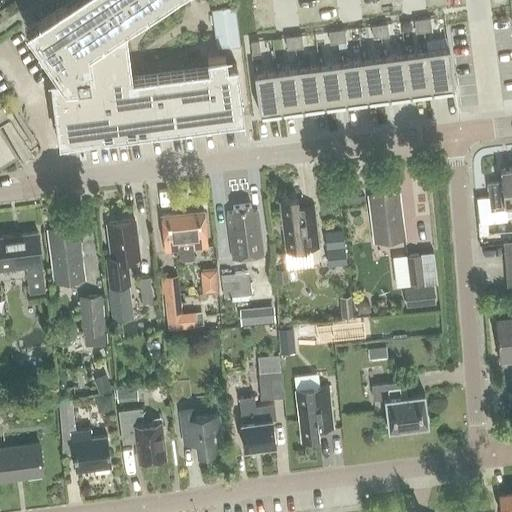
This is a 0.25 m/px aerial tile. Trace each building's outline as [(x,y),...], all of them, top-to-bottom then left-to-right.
[(68,4),(37,24),(40,28),(30,35),(50,66),(51,65),(59,77),(50,79),(58,135),(70,133),(70,139),(100,135),(100,129),(122,126),(123,132),(153,128),(152,122),(174,119),(175,125),(205,121),(204,115),(227,113),(227,118),(243,116),(236,64),(227,66),(225,55),(207,57),(209,68),(131,78),(125,26),(163,0),(83,0),(71,8),(68,4)] [(233,8),(213,11),(214,22),(218,50),(238,48),(234,20),(233,8)] [(429,18),(421,20),(423,31),(431,30),(429,18)] [(421,20),(414,21),(415,32),(423,31),(421,20)] [(386,24),(378,25),(380,37),(387,36),(386,24)] [(378,25),(370,26),(372,38),(380,37),(378,25)] [(343,30),(335,31),(336,42),(344,41),(343,30)] [(335,31),(327,32),(329,43),(336,42),(335,31)] [(300,35),(292,36),(293,48),(301,47),(300,35)] [(292,36),(284,37),(285,49),(293,48),(292,36)] [(257,41),(249,41),(251,53),(258,52),(257,41)] [(449,47),(427,50),(432,90),(455,87),(449,47)] [(427,50),(406,52),(411,93),(432,90),(427,50)] [(406,52),(384,55),(389,95),(411,93),(406,52)] [(384,55),(363,58),(368,98),(389,95),(384,55)] [(363,58),(342,61),(347,101),(368,98),(363,58)] [(342,61),(320,64),(325,104),(347,101),(342,61)] [(320,64),(299,66),(304,107),(325,104),(320,64)] [(299,66),(277,69),(282,110),(304,107),(299,66)] [(277,69),(254,72),(259,113),(282,110),(277,69)] [(3,109),(0,104),(0,171),(18,160),(23,168),(24,167),(0,129),(0,128),(9,122),(35,161),(36,160),(31,152),(40,146),(19,115),(14,117),(7,106),(3,109)] [(511,169),(499,171),(501,183),(487,185),(491,213),(506,211),(508,220),(511,219),(511,169)] [(373,189),(374,197),(368,197),(374,244),(405,240),(399,193),(392,194),(391,187),(373,189)] [(286,254),(319,250),(313,206),(299,208),(298,199),(279,202),(286,254)] [(251,206),(232,208),(233,213),(226,214),(232,261),(263,257),(257,212),(251,212),(251,206)] [(194,251),(207,250),(203,212),(161,216),(165,254),(179,253),(180,263),(195,262),(194,251)] [(108,290),(113,323),(132,321),(128,287),(130,286),(126,261),(140,259),(135,220),(106,224),(111,258),(106,259),(110,290),(108,290)] [(71,229),(47,232),(54,284),(84,280),(78,235),(71,236),(71,229)] [(341,230),(326,231),(327,249),(334,248),(335,262),(346,261),(345,247),(343,248),(341,230)] [(29,295),(45,293),(37,233),(0,237),(0,272),(25,269),(29,295)] [(504,258),(511,257),(511,242),(503,243),(504,258)] [(408,287),(424,285),(421,255),(393,258),(395,273),(407,272),(408,287)] [(204,291),(218,290),(216,268),(202,269),(204,291)] [(287,270),(275,271),(277,284),(289,283),(287,270)] [(224,297),(251,294),(248,272),(221,275),(224,297)] [(183,317),(179,277),(162,279),(164,296),(166,296),(169,331),(197,328),(196,315),(183,317)] [(149,278),(138,279),(142,303),(152,302),(149,278)] [(417,289),(405,291),(406,307),(419,306),(435,304),(433,288),(417,289)] [(105,334),(102,297),(81,299),(85,348),(107,346),(106,334),(105,334)] [(363,299),(356,300),(358,313),(371,312),(371,305),(363,299)] [(254,308),(239,309),(241,327),(255,325),(254,308)] [(353,309),(341,311),(342,318),(353,317),(353,309)] [(335,339),(366,336),(364,318),(333,322),(335,339)] [(511,319),(495,321),(499,362),(511,361),(511,319)] [(294,353),(292,330),(277,331),(279,354),(294,353)] [(256,358),(257,373),(280,371),(279,356),(256,358)] [(260,400),(283,398),(281,372),(257,374),(260,400)] [(106,374),(94,379),(100,394),(112,389),(106,374)] [(387,432),(428,427),(424,394),(412,396),(410,381),(371,386),(373,401),(383,400),(387,432)] [(333,430),(327,386),(295,390),(301,442),(319,440),(318,432),(333,430)] [(126,388),(116,389),(118,402),(128,401),(126,388)] [(244,449),(275,445),(272,421),(276,420),(274,405),(255,407),(254,397),(238,399),(241,423),(240,423),(244,449)] [(74,400),(59,401),(62,425),(76,424),(74,400)] [(118,412),(122,445),(136,443),(138,464),(165,460),(160,424),(144,426),(141,409),(118,412)] [(191,419),(190,411),(179,412),(184,445),(196,444),(197,456),(223,453),(218,415),(191,419)] [(75,472),(111,467),(107,437),(91,439),(90,430),(70,433),(75,472)] [(0,449),(0,480),(43,475),(39,445),(0,449)] [(511,511),(511,491),(498,494),(499,511),(511,511)]
